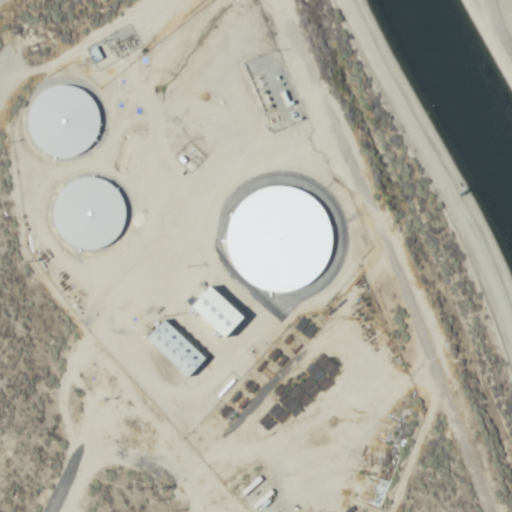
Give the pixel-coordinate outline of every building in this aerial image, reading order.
[(90,90),(39,85),(34,153),(84,157),(90,90)] [(117,183),(63,177),(57,245),(111,250),(117,183)] [(321,287),(319,189),(238,191),(241,289),(321,287)] [(247,318),(214,285),(193,306),(226,338),(247,318)] [(187,378),(206,359),(165,318),(146,337),(187,378)]
